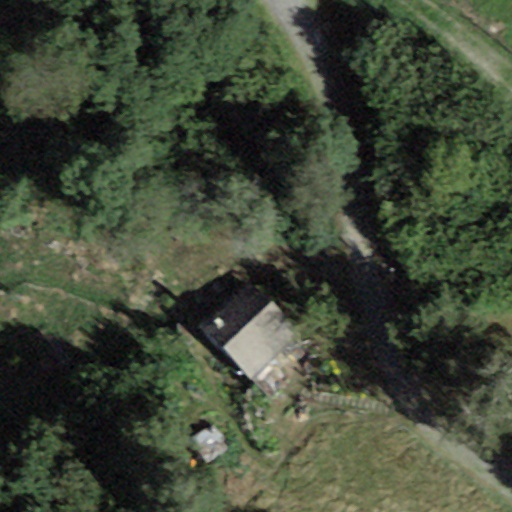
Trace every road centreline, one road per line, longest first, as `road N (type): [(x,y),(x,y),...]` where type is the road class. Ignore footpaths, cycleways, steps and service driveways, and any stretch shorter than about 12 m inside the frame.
road 1 (unclassified): [(511,492),(424,425),(369,356),(336,116),(302,39),(273,0)]
road 2 (track): [(412,0),(511,79)]
